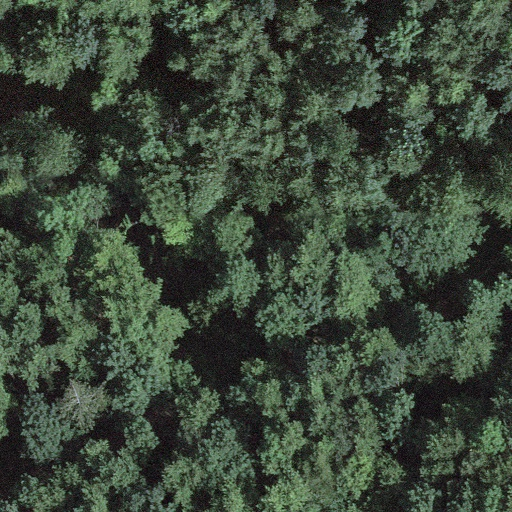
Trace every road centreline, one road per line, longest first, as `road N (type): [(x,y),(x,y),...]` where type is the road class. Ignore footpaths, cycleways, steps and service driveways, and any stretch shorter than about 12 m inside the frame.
road 1 (track): [(511,250),(423,320),(112,440),(9,511)]
road 2 (track): [(370,511),(511,369)]
